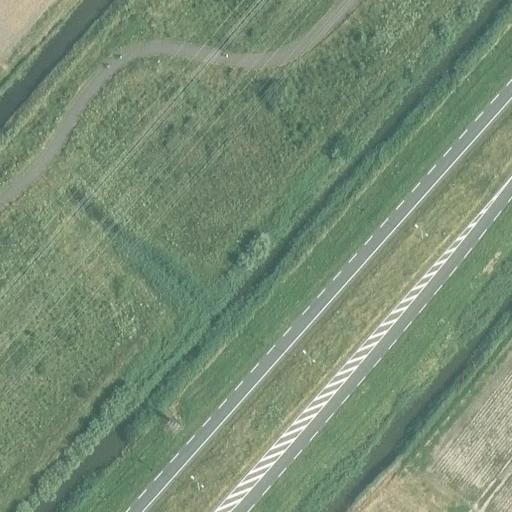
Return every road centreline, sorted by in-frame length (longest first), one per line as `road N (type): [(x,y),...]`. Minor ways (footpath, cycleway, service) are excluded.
road 1 (primary): [(511,80),(131,511)]
road 2 (primary): [(235,511),(511,186)]
